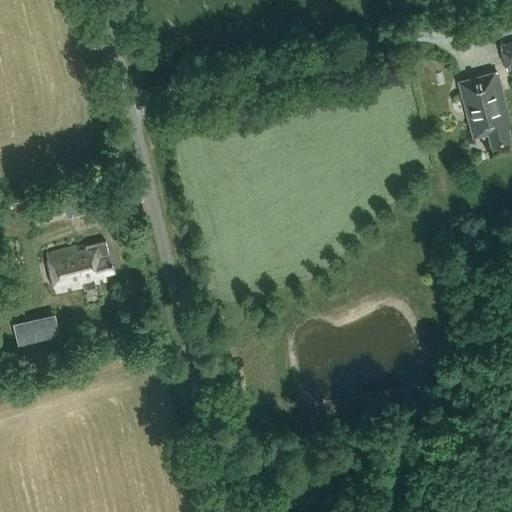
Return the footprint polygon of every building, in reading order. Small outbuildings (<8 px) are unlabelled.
[(507,70),(511,68),(511,44),(501,47),(507,70)] [(506,130),(511,128),(511,124),(499,74),(460,85),(473,137),(486,133),(490,148),(509,142),(506,130)] [(62,193),(68,213),(91,206),(85,186),(62,193)] [(106,280),(105,275),(113,273),(105,240),(48,254),(58,291),(106,280)] [(20,341),(61,331),(56,309),(14,318),(20,341)]
